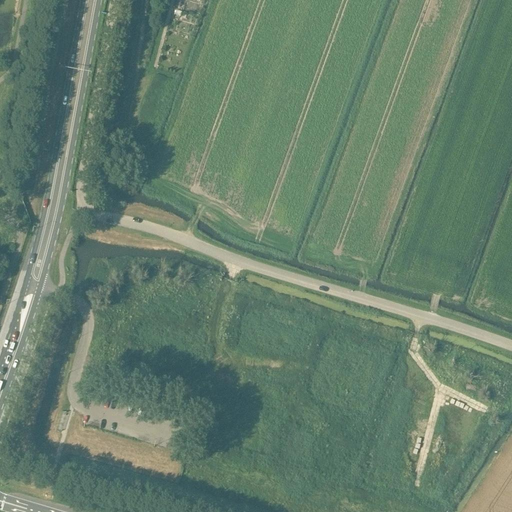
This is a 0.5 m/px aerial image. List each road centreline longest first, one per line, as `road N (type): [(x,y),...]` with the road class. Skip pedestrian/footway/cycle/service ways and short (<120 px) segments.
road 1 (unclassified): [(511,345),(82,205),(114,0)]
road 2 (secondary): [(90,0),(42,250),(0,383)]
